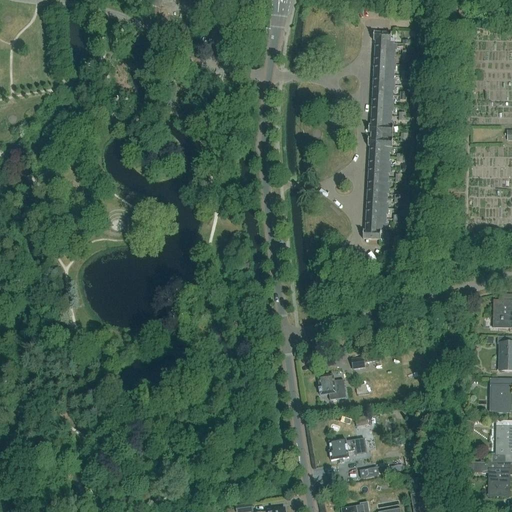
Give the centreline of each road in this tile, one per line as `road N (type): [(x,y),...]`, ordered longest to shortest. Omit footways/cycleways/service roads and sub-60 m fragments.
road 1 (tertiary): [(285,340),(262,146),(278,0)]
road 2 (residential): [(511,277),(285,340)]
road 3 (tertiary): [(311,511),(285,340)]
